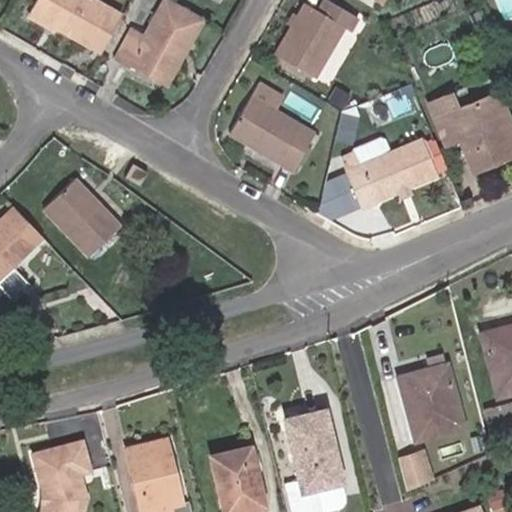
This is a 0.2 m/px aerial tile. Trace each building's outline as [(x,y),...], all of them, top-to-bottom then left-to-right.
[(57,18),(100,44),(120,10),(104,0),(30,0),(29,2),(57,18)] [(131,56),(162,73),(178,45),(182,48),(203,14),(179,0),(162,0),(146,27),(133,21),(114,53),(128,61),(131,56)] [(303,0),(296,12),(291,20),(273,49),(311,73),(342,23),(347,26),(356,13),(334,0),(320,0),(317,6),(305,0),(303,0)] [(54,23),(57,18),(29,2),(27,6),(54,23)] [(286,18),(291,20),(296,12),(292,9),(286,18)] [(469,14),(474,28),(486,23),(482,10),(469,14)] [(178,45),(162,73),(166,76),(182,48),(178,45)] [(248,91),(265,101),(273,89),(256,78),(248,91)] [(346,94),(333,86),(327,96),(340,104),(346,94)] [(511,151),(511,129),(496,90),(455,107),(449,92),(428,100),(444,140),(458,134),(471,167),(511,151)] [(265,101),(248,91),(226,128),(275,158),(290,167),(312,130),(298,121),(265,101)] [(357,203),(371,197),(434,172),(419,135),(343,166),(357,203)] [(136,183),(144,169),(129,161),(121,174),(136,183)] [(38,205),(85,253),(117,223),(70,175),(38,205)] [(373,200),(371,197),(357,203),(358,207),(373,200)] [(0,272),(40,234),(11,205),(0,216),(0,272)] [(493,387),(511,382),(511,316),(479,325),(493,387)] [(464,424),(448,361),(399,373),(415,437),(464,424)] [(511,423),(511,400),(486,404),(489,427),(511,423)] [(343,477),(325,405),(284,415),(299,477),(283,481),(290,511),(314,511),(335,507),(344,500),(346,489),(343,477)] [(181,501),(165,440),(127,450),(141,511),(169,511),(167,505),(181,501)] [(79,511),(82,501),(77,478),(89,473),(81,442),(28,455),(37,491),(38,508),(36,511),(79,511)] [(430,476),(422,447),(398,453),(406,483),(430,476)] [(239,511),(262,507),(250,450),(211,458),(223,511),(239,511)] [(511,482),(503,485),(508,502),(511,501),(511,482)]
